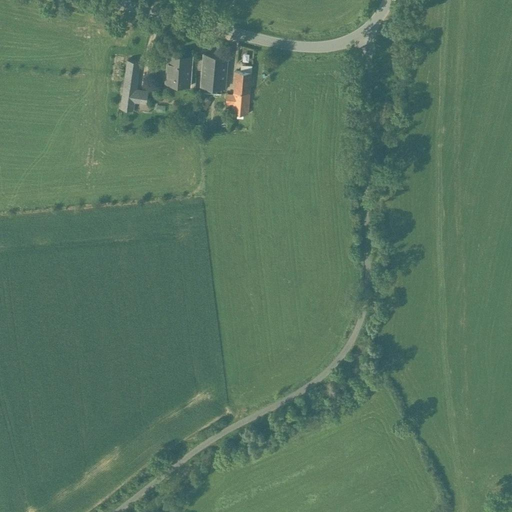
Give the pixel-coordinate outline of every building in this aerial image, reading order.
[(193,54),(168,51),(166,82),(190,84),(193,54)] [(228,54),(204,52),(204,58),(203,69),(201,85),(225,87),(228,54)] [(140,61),(128,59),(121,107),(133,109),(134,101),(136,89),(140,61)] [(252,71),(236,70),(234,93),(227,92),(226,102),(226,111),(248,113),(252,71)] [(148,90),(136,89),(134,101),(146,102),(148,90)]
